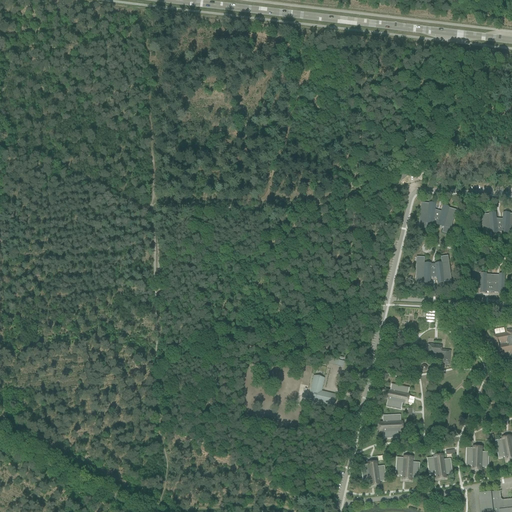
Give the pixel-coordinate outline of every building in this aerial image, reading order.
[(429,203),(428,203),(428,204),(421,203),(418,228),(426,229),(426,223),(433,224),(434,223),(437,224),(437,225),(443,227),(442,233),(449,235),(449,234),(456,211),(457,210),(449,208),(450,207),(449,207),(448,211),(442,209),(443,205),(442,205),(441,212),(435,210),(436,204),(435,204),(435,207),(428,206),(429,203)] [(489,213),(489,214),(481,215),(482,215),(484,240),(492,240),(491,234),(498,233),(498,232),(502,232),(502,233),(509,234),(508,240),(511,239),(511,214),(510,214),(510,213),(510,217),(503,216),(503,213),(503,219),(497,219),(496,212),(496,213),(496,216),(489,217),(489,213)] [(448,256),(441,257),(441,263),(434,264),(434,265),(431,265),(431,263),(424,263),(424,257),(416,257),(417,258),(416,282),(415,282),(415,283),(423,283),(423,284),(423,280),(430,281),(430,284),(430,277),(436,278),(437,284),(437,281),(444,280),(444,283),(444,282),(452,281),(451,281),(448,256)] [(487,274),(481,273),(480,293),(486,294),(487,292),(499,293),(498,294),(505,294),(505,274),(499,274),(499,275),(487,275),(487,274)] [(426,322),(434,323),(435,311),(427,310),(426,322)] [(493,336),(497,354),(501,354),(500,352),(503,352),(503,353),(507,352),(507,351),(510,351),(511,354),(511,353),(511,331),(510,330),(506,331),(507,334),(504,335),(504,334),(500,334),(500,336),(497,336),(497,335),(493,336)] [(402,343),(402,351),(409,351),(410,343),(402,343)] [(445,364),(450,365),(451,351),(441,350),(442,346),(427,344),(427,353),(444,355),(443,363),(445,364)] [(317,377),(313,376),(308,400),(334,406),(336,395),(321,392),(324,380),(317,378),(317,377)] [(409,388),(391,385),(390,392),(386,391),(386,392),(385,398),(385,399),(384,399),(387,400),(386,407),(401,410),(402,402),(403,403),(404,395),(407,396),(409,388)] [(400,415),(382,416),(383,423),(379,424),(380,431),(380,432),(379,432),(382,432),(383,439),(398,438),(398,432),(398,431),(398,424),(398,423),(401,423),(400,415)] [(503,439),(495,441),(499,458),(506,457),(507,461),(507,460),(511,459),(511,441),(504,442),(503,439)] [(474,448),(466,448),(466,466),(473,466),(473,470),(480,470),(481,470),(481,467),(488,468),(489,452),(481,452),(474,451),(474,448)] [(435,457),(427,458),(429,476),(436,475),(437,479),(438,479),(444,478),(445,478),(445,475),(452,474),(450,459),(442,460),(442,459),(435,460),(435,457)] [(405,458),(397,458),(395,476),(403,476),(402,480),(403,480),(410,480),(410,481),(411,478),(418,478),(419,463),(412,462),(404,461),(405,458)] [(369,464),(361,465),(363,483),(370,482),(371,486),(378,485),(379,485),(379,482),(386,481),(384,466),(376,467),(376,466),(369,467),(369,464)] [(501,491),(479,494),(479,498),(480,511),(511,511),(511,499),(503,500),(501,499),(500,492),(501,492),(501,491)]
